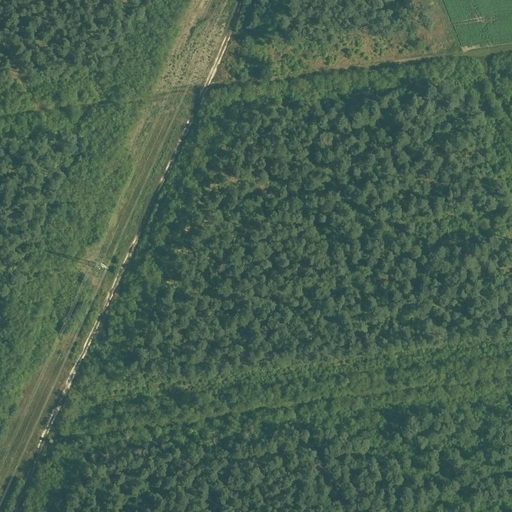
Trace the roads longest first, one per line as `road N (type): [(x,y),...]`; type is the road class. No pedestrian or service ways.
road 1 (track): [(242,0),(12,511)]
road 2 (track): [(511,47),(281,69),(203,86)]
